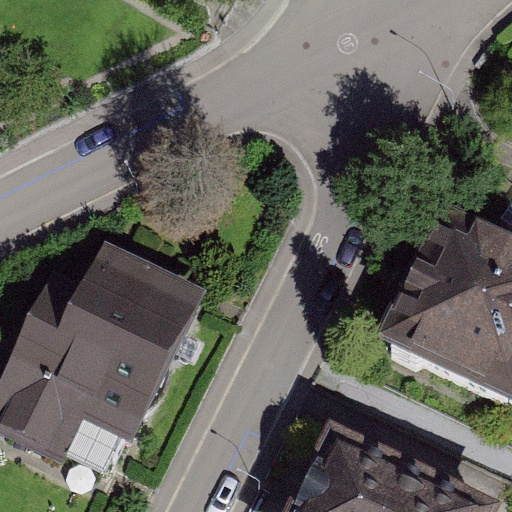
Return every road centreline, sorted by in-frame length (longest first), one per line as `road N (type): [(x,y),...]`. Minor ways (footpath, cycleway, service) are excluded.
road 1 (residential): [(344,76),(339,230),(195,511)]
road 2 (residential): [(0,219),(246,92),(344,76)]
road 3 (residential): [(344,76),(461,0)]
